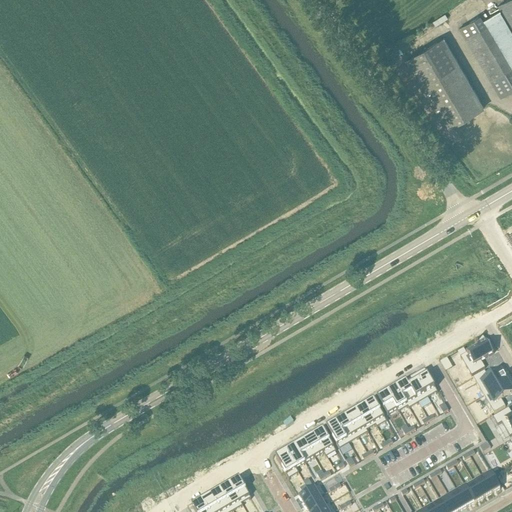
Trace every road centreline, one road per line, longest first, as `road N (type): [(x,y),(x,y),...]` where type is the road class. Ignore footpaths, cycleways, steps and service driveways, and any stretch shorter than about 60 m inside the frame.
road 1 (secondary): [(33,511),(74,451),(105,428),(467,217)]
road 2 (unclassified): [(467,217),(312,0)]
road 3 (residential): [(484,321),(256,452)]
